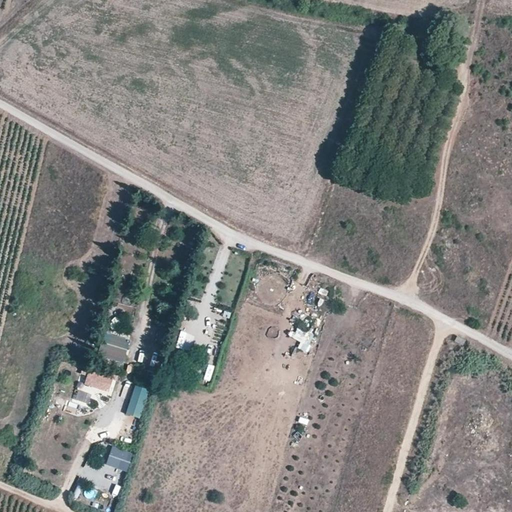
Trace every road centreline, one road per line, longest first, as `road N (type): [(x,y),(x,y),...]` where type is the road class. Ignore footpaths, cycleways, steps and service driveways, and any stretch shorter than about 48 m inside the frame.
road 1 (track): [(0,106),(228,235),(448,320),(511,355)]
road 2 (track): [(448,320),(387,511)]
